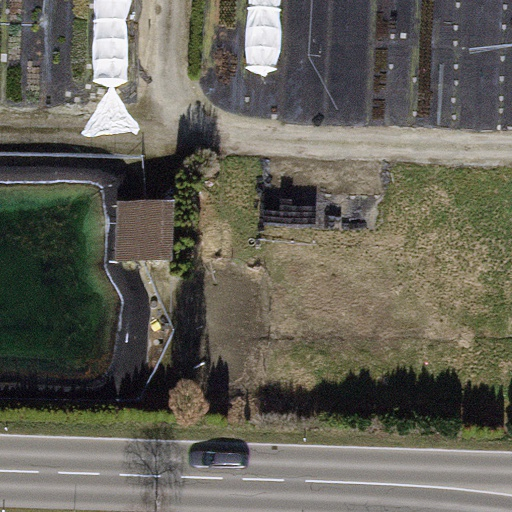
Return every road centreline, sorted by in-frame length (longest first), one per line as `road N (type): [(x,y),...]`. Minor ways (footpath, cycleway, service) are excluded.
road 1 (tertiary): [(349,489),(0,478)]
road 2 (tertiary): [(511,492),(349,489)]
road 3 (tertiary): [(349,489),(483,511)]
